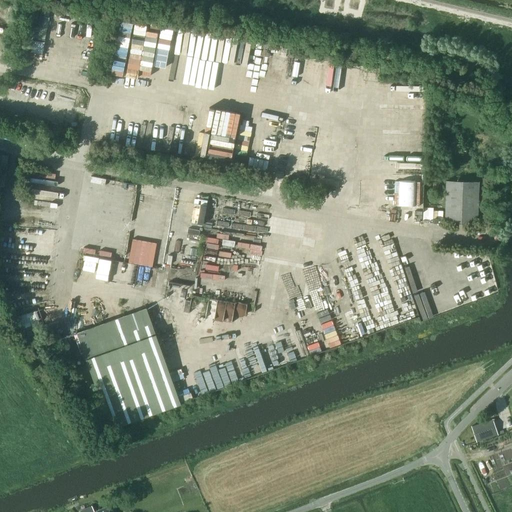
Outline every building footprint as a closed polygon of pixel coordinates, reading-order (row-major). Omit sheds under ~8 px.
[(333,10),(335,0),(322,0),(321,7),(333,10)] [(358,11),(360,0),(347,0),(346,8),(358,11)] [(458,111),(458,118),(480,119),(480,111),(458,111)] [(446,181),(445,222),(478,222),(479,181),(446,181)] [(111,427),(180,403),(146,308),(77,333),(111,427)] [(492,419),(472,425),(477,441),(497,434),(492,419)]
